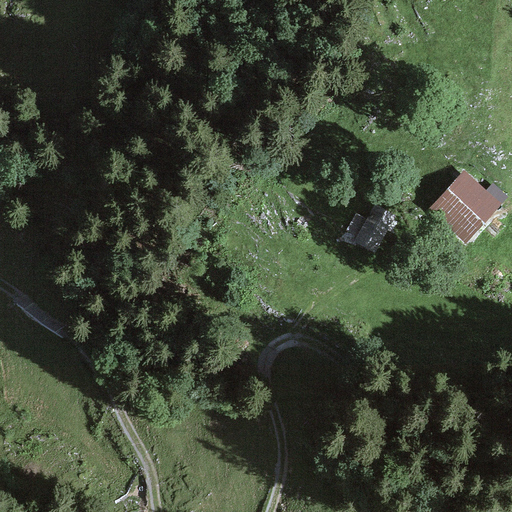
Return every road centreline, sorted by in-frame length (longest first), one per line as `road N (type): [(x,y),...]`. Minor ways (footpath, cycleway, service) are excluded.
road 1 (track): [(277,511),(291,448),(268,360),(288,338),(311,340),(350,366),(411,457),(470,511)]
road 2 (track): [(0,283),(59,314),(128,402),(166,511)]
